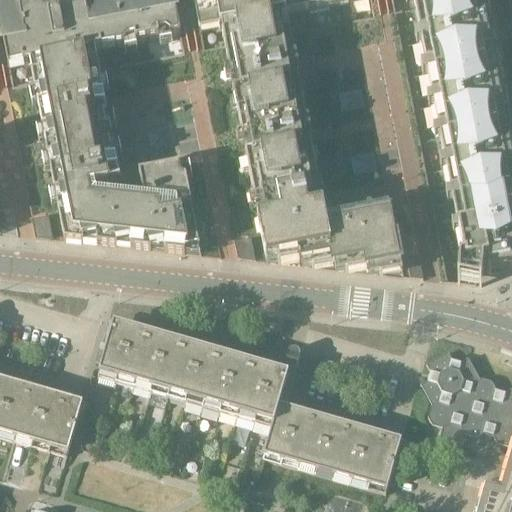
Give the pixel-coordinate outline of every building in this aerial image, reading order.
[(93,186),(108,183),(120,181),(95,54),(180,37),(172,0),(18,0),(8,2),(0,3),(0,27),(8,70),(30,66),(35,93),(64,243),(64,244),(201,258),(186,179),(185,179),(180,176),(179,169),(179,167),(138,175),(144,205),(124,202),(123,198),(109,196),(95,195),(93,186)] [(371,0),(370,0),(192,0),(199,33),(220,29),(229,71),(236,70),(240,89),(232,90),(241,135),(249,133),(252,153),(245,154),(253,199),(261,197),(265,216),(257,218),(265,259),(267,259),(268,267),(278,266),(278,267),(300,263),(302,271),(312,269),(312,270),(334,266),(336,275),(345,273),(346,274),(368,270),(369,278),(379,276),(379,278),(402,273),(390,214),(319,228),(315,208),(321,207),(321,208),(323,207),(322,205),(320,196),(323,196),(321,185),(319,185),(310,141),(307,142),(306,133),(309,132),(310,132),(308,121),(306,122),(298,78),(295,78),(293,69),(297,68),(298,68),(296,58),(295,58),(294,58),(286,17),(371,0)] [(481,289),(483,267),(486,266),(488,277),(511,272),(509,256),(511,255),(511,162),(480,0),(412,0),(464,264),(460,263),(457,286),(481,289)] [(262,462),(385,497),(400,447),(278,412),(285,385),(111,335),(98,380),(271,430),(262,462)] [(279,367),(280,368),(296,372),(300,359),(300,357),(300,356),(299,355),(299,354),(298,353),(297,352),(296,351),(294,351),(293,351),(292,351),(291,352),(290,353),(289,354),(288,355),(287,359),(277,356),(275,360),(275,361),(275,363),(276,364),(276,365),(277,366),(278,367),(279,367)] [(432,428),(442,431),(444,430),(449,427),(451,426),(460,429),(461,430),(460,430),(464,436),(465,437),(475,440),(476,439),(476,440),(482,436),(483,435),(493,438),(493,439),(493,440),(496,445),(497,445),(497,447),(507,450),(511,451),(511,465),(503,497),(485,493),(479,511),(511,511),(511,391),(504,396),(496,393),(491,384),(481,381),(476,383),(466,364),(468,362),(468,361),(460,365),(452,362),(448,355),(426,367),(430,375),(427,383),(420,387),(421,389),(423,387),(434,407),(430,409),(427,419),(428,421),(431,427),(432,428)] [(81,410),(77,409),(0,386),(0,440),(66,460),(81,410)]
